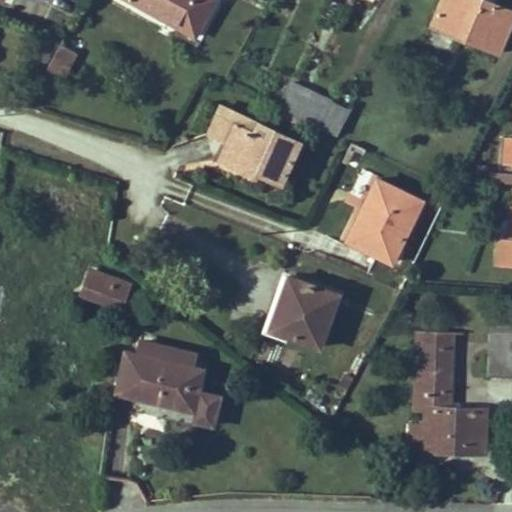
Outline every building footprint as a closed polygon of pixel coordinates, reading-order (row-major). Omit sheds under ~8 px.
[(64,0),(61,8),(73,13),(78,0),(64,0)] [(214,0),(130,0),(166,20),(169,14),(177,19),(174,24),(195,36),(214,0)] [(500,52),(511,25),(511,7),(494,0),(445,0),(435,22),(500,52)] [(174,24),(177,19),(169,14),(166,20),(174,24)] [(46,63),(57,43),(47,37),(36,57),(46,63)] [(63,76),(75,52),(60,44),(47,68),(63,76)] [(41,96),(55,72),(47,68),(34,92),(41,96)] [(318,127),(330,101),(290,82),(278,108),(279,109),(303,120),(318,127)] [(337,135),(350,111),(330,101),(318,127),(337,135)] [(224,139),(232,122),(250,130),(254,121),(220,106),(209,132),(224,139)] [(303,120),(279,109),(274,120),(298,131),(303,120)] [(281,182),(299,141),(254,121),(250,130),(232,122),(216,158),(255,176),(257,171),(281,182)] [(511,137),(510,137),(510,147),(504,147),(503,164),(511,164),(511,137)] [(346,163),(353,148),(364,153),(366,149),(352,142),(342,161),(346,163)] [(488,172),(488,168),(462,166),(454,180),(487,182),(488,172)] [(511,183),(511,173),(488,172),(487,182),(511,183)] [(359,224),(380,181),(377,179),(355,222),(359,224)] [(392,261),(421,200),(380,181),(359,224),(355,222),(347,240),(392,261)] [(440,206),(448,188),(444,185),(435,204),(440,206)] [(511,238),(509,238),(498,237),(496,264),(511,265),(511,238)] [(99,300),(107,277),(90,270),(82,294),(99,300)] [(319,346),(338,293),(288,276),(274,315),(281,317),(276,331),(319,346)] [(120,308),(128,284),(107,277),(99,300),(120,308)] [(276,331),(281,317),(274,315),(269,328),(276,331)] [(511,335),(511,316),(490,316),(489,334),(511,335)] [(450,408),(452,332),(418,331),(416,408),(426,408),(425,435),(431,435),(430,451),(484,452),(485,409),(450,408)] [(511,351),(511,335),(489,334),(489,350),(511,351)] [(197,391),(202,369),(191,366),(194,354),(140,341),(137,354),(125,351),(116,392),(143,398),(144,392),(152,393),(150,400),(196,410),(194,420),(213,424),(219,395),(197,391)] [(511,376),(511,351),(489,350),(488,376),(511,376)] [(150,400),(152,393),(144,392),(143,398),(150,400)] [(425,435),(425,423),(411,422),(410,450),(430,451),(431,435),(425,435)]
